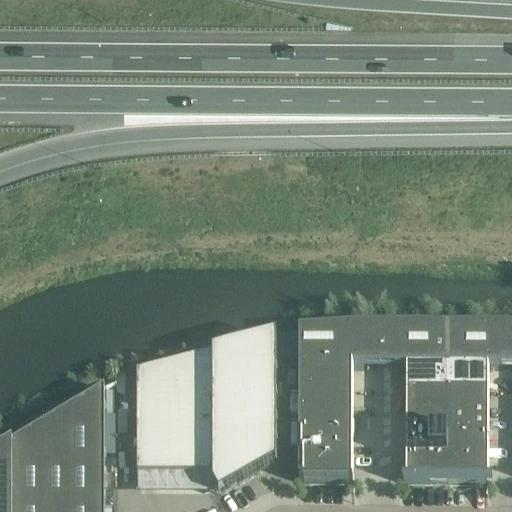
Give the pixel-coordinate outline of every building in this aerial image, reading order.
[(448,371),(489,371),(489,372),(511,371),(511,333),(448,334),(448,371)] [(300,371),(353,371),(353,372),(381,372),(381,334),(364,334),(300,338),(300,371)] [(381,372),(407,372),(407,371),(448,371),(448,334),(381,334),(381,372)] [(278,467),(277,340),(138,378),(138,478),(214,478),(214,490),(214,489),(220,500),(278,467)] [(300,394),(353,394),(353,372),(353,371),(300,371),(300,394)] [(407,394),(448,394),(448,371),(407,371),(407,372),(407,394)] [(448,394),(489,394),(489,372),(489,371),(448,371),(448,394)] [(0,511),(105,511),(106,477),(105,460),(106,392),(105,392),(0,454),(0,511)] [(300,416),(353,416),(353,394),(300,394),(300,416)] [(407,416),(448,416),(448,394),(407,394),(407,416)] [(448,416),(489,416),(489,394),(448,394),(448,416)] [(300,439),(353,439),(353,416),(300,416),(300,439)] [(407,439),(448,439),(448,416),(407,416),(407,439)] [(448,439),(489,439),(489,416),(448,416),(448,439)] [(300,483),(353,482),(353,439),(300,439),(300,483)] [(407,439),(407,462),(448,462),(448,439),(407,439)] [(448,462),(489,462),(489,439),(448,439),(448,462)] [(407,462),(407,486),(448,486),(448,462),(407,462)] [(448,462),(448,486),(489,486),(489,462),(448,462)]
